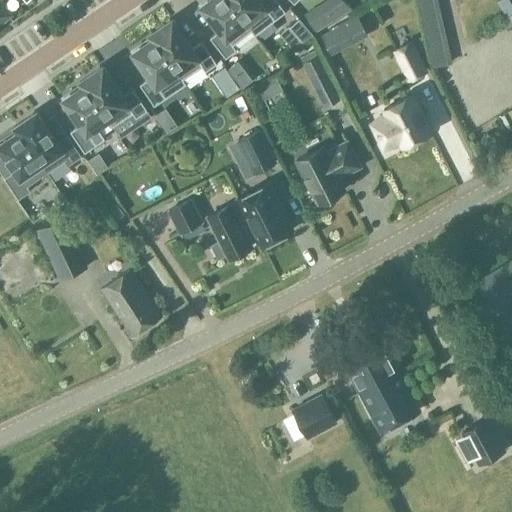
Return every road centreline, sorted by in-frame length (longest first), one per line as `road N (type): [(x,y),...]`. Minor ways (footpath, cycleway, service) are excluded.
road 1 (tertiary): [(511,175),(197,346),(0,438)]
road 2 (residential): [(132,0),(0,87)]
